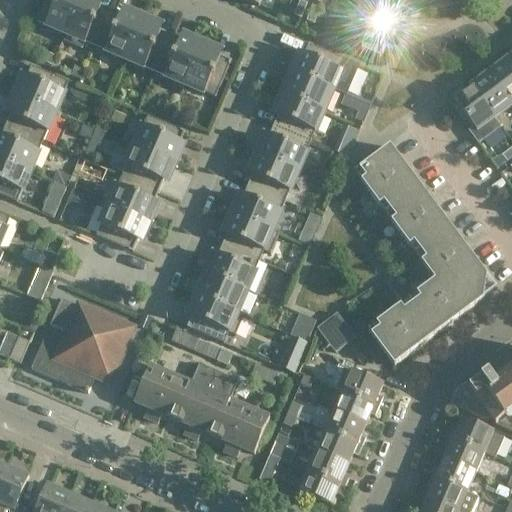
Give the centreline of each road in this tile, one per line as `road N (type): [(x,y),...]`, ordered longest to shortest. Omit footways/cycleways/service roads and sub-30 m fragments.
road 1 (residential): [(189,0),(249,26),(259,48),(164,275),(147,278),(76,248)]
road 2 (residential): [(231,511),(0,411)]
road 3 (residential): [(375,511),(422,405),(511,336)]
road 4 (residential): [(511,247),(415,117)]
